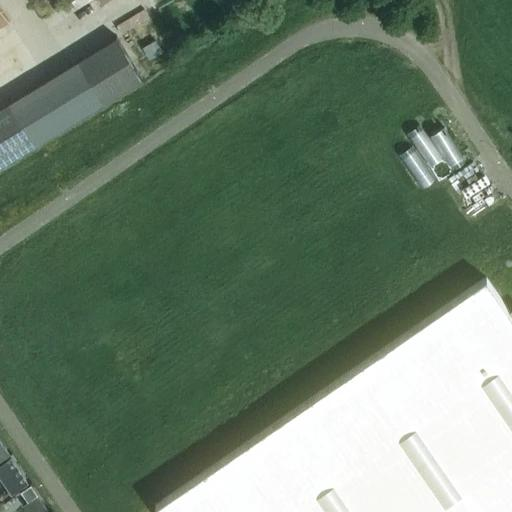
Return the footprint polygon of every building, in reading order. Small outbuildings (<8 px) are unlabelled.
[(70,0),(68,1),(73,9),(87,0),(70,0)] [(186,0),(166,0),(146,11),(152,22),(188,3),(186,0)] [(164,38),(176,34),(171,20),(159,24),(164,38)] [(80,57),(8,100),(34,142),(105,98),(142,76),(116,35),(80,57)] [(149,58),(161,50),(155,39),(143,46),(149,58)] [(511,511),(511,315),(485,276),(170,492),(153,503),(159,511),(511,511)] [(13,491),(26,483),(19,472),(6,480),(13,491)] [(30,484),(20,491),(28,500),(37,493),(30,484)]
